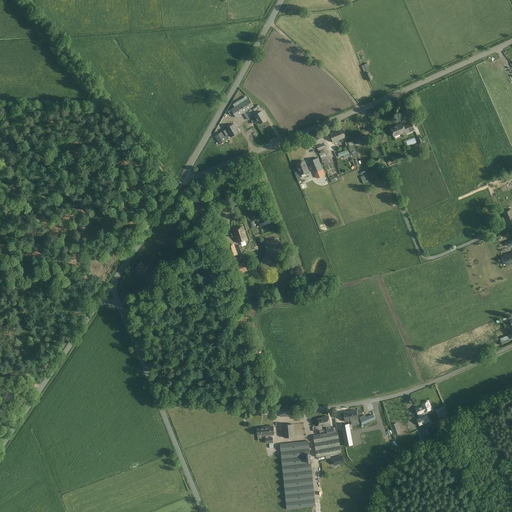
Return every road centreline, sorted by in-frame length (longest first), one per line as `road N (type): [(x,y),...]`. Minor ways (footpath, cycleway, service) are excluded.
road 1 (unclassified): [(511,344),(405,393),(329,407),(281,412),(158,400)]
road 2 (unclassified): [(511,231),(422,255),(361,108)]
road 3 (unclassified): [(180,181),(280,0)]
road 4 (unclassified): [(180,181),(361,108)]
road 5 (unclassified): [(0,448),(98,302)]
road 6 (unclassified): [(361,108),(511,40)]
road 7 (track): [(153,157),(95,141),(0,139)]
road 8 (track): [(361,108),(269,22)]
road 9 (unclassified): [(113,281),(180,181)]
road 10 (unclassified): [(202,511),(158,400)]
